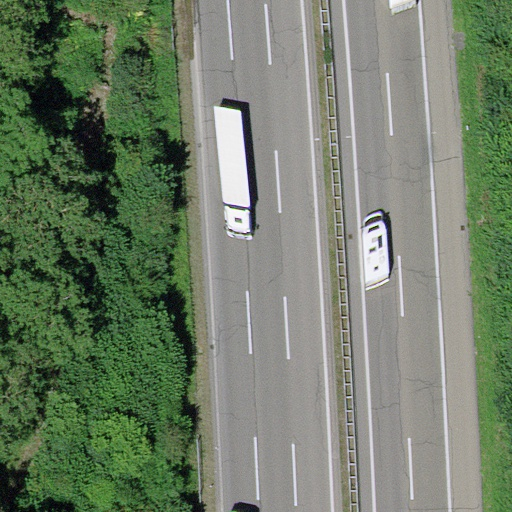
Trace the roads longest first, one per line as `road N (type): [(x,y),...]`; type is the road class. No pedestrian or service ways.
road 1 (motorway): [(412,511),(377,0)]
road 2 (motorway): [(257,0),(285,511)]
